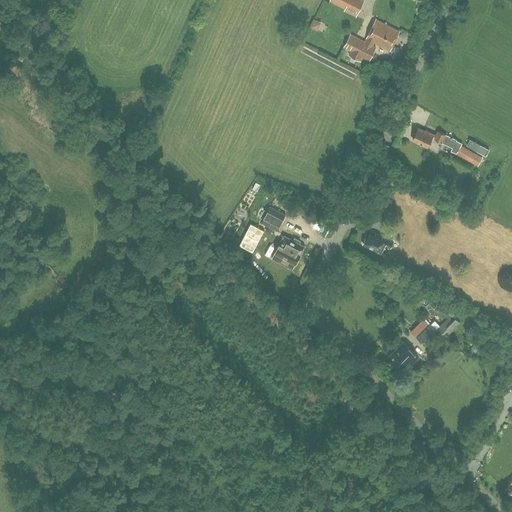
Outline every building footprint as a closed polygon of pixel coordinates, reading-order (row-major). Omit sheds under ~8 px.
[(359,9),(363,0),(330,0),(346,8),(349,4),(359,9)] [(373,46),(374,42),(390,50),(399,31),(376,19),(365,41),(351,34),(344,47),(351,51),(349,55),(360,60),(362,56),(369,60),(376,47),(373,46)] [(316,20),(313,28),(320,31),(323,23),(316,20)] [(457,154),(478,166),(482,158),(461,146),(462,144),(456,141),(457,140),(438,131),(436,135),(426,131),(425,132),(418,129),(416,134),(414,134),(413,135),(412,136),(413,137),(413,138),(413,140),(427,147),(430,141),(434,142),(435,140),(452,148),(451,151),(457,154)] [(277,231),(286,214),(270,207),(262,223),(277,231)] [(251,224),(239,245),(253,252),(264,230),(251,224)] [(368,239),(366,238),(363,244),(378,251),(382,243),(390,247),(393,242),(375,233),(374,235),(370,233),(368,239)] [(275,253),(295,264),(296,264),(305,246),(284,235),(275,253)] [(425,317),(411,330),(416,335),(430,322),(425,317)] [(437,334),(442,340),(460,322),(456,318),(453,321),(450,317),(437,330),(431,324),(417,338),(425,346),(437,334)] [(404,372),(419,357),(404,342),(389,357),(404,372)]
